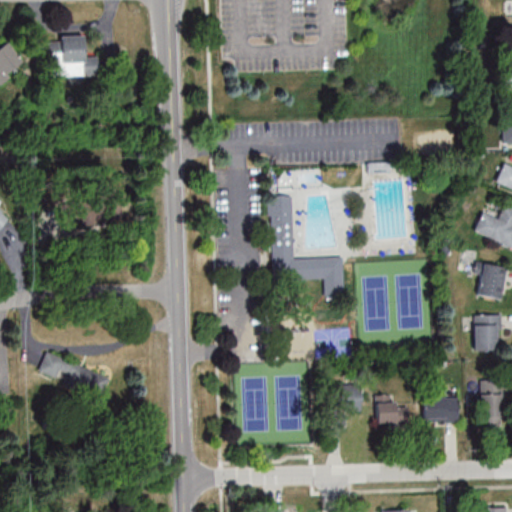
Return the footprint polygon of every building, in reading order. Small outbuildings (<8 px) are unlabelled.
[(97,75),(97,56),(82,56),(82,35),(58,35),(59,41),(47,41),(47,76),(97,75)] [(21,62),(7,42),(0,47),(0,83),(9,77),(6,72),(21,62)] [(511,52),(503,53),(503,73),(511,73),(511,52)] [(511,122),(500,122),(500,142),(511,141),(511,122)] [(511,167),(502,163),(494,181),(511,189),(511,167)] [(289,194),(292,257),(340,255),(342,294),(322,295),(322,277),(270,279),(268,214),(266,214),(265,195),(289,194)] [(117,198),(93,200),(93,199),(65,201),(67,216),(62,216),(64,230),(80,228),(81,230),(97,228),(96,221),(120,219),(117,198)] [(480,211),(472,230),(511,247),(511,244),(511,207),(502,204),(496,218),(480,211)] [(0,228),(9,219),(0,211),(0,228)] [(482,262),(476,293),(500,298),(505,267),(482,262)] [(472,314),(472,348),(498,348),(497,328),(499,328),(499,314),(472,314)] [(36,374),(100,397),(107,377),(43,354),(36,374)] [(478,431),(499,430),(499,380),(478,380),(478,431)] [(343,426),(343,412),(359,412),(359,384),(328,385),(329,426),(343,426)] [(374,395),(376,422),(407,420),(406,405),(394,406),(394,401),(388,401),(388,394),(374,395)] [(422,396),(423,420),(458,419),(457,395),(422,396)]
